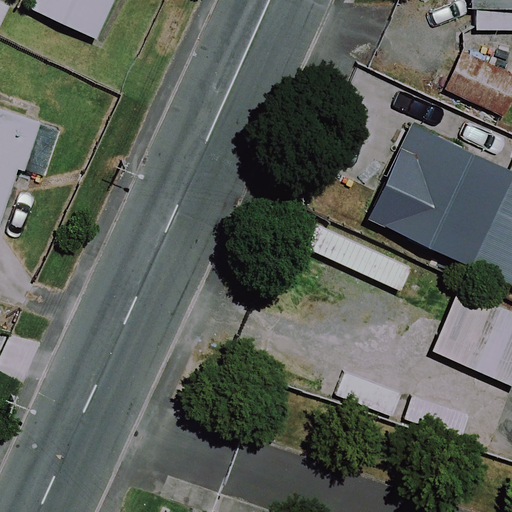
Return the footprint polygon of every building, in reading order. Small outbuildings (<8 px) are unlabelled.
[(113,0),(31,0),(29,6),(95,37),(113,0)] [(511,0),(474,0),(475,7),(480,7),(480,28),(511,27),(511,0)] [(0,226),(34,119),(0,108),(0,226)] [(511,166),(417,123),(372,219),(511,283),(511,166)] [(511,306),(461,286),(435,351),(511,382),(511,306)]
